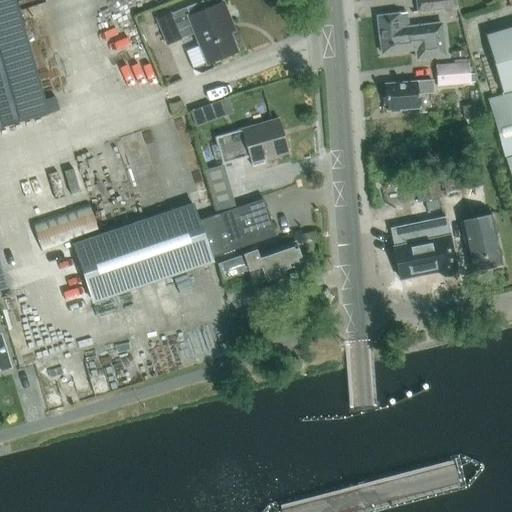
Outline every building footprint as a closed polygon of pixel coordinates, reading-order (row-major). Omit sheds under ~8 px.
[(0,0),(0,128),(49,114),(48,113),(59,110),(55,97),(45,100),(14,0),(0,0)] [(415,0),(418,12),(456,7),(454,0),(415,0)] [(209,62),(235,52),(228,33),(234,31),(223,3),(206,9),(203,2),(172,14),(171,11),(155,17),(166,46),(198,33),(209,62)] [(446,56),(442,24),(409,28),(407,13),(378,17),(382,54),(416,50),(417,59),(446,56)] [(511,29),(489,36),(506,92),(511,89),(511,29)] [(437,67),(439,87),(471,84),(469,64),(437,67)] [(388,110),(419,108),(418,95),(433,94),(432,82),(387,85),(388,110)] [(511,93),(489,101),(511,179),(511,93)] [(190,112),(196,127),(211,121),(205,106),(190,112)] [(473,106),(462,106),(463,119),(474,118),(473,106)] [(241,131),(215,138),(221,159),(223,164),(242,159),(250,156),(251,158),(252,163),(253,163),(256,165),(258,164),(262,163),(263,161),(264,160),(288,153),(279,119),(241,130),(241,131)] [(213,166),(216,207),(232,206),(229,165),(213,166)] [(484,184),(479,165),(463,169),(464,171),(442,176),(447,194),(484,184)] [(441,198),(435,169),(413,174),(419,203),(441,198)] [(198,221),(192,203),(73,242),(93,301),(212,262),(210,257),(275,236),(263,199),(198,221)] [(100,232),(90,203),(33,222),(43,251),(100,232)] [(502,266),(492,216),(462,222),(472,272),(502,266)] [(458,269),(448,218),(393,229),(397,247),(395,247),(401,280),(437,273),(444,278),(455,276),(458,269)] [(302,265),(295,242),(258,254),(257,250),(219,262),(224,277),(249,269),(253,283),(269,278),(269,279),(280,276),(279,275),(283,273),(283,271),(302,265)] [(266,333),(259,311),(239,317),(246,340),(266,333)] [(0,369),(10,366),(1,335),(0,335),(0,369)] [(377,400),(348,402),(349,410),(377,409),(377,400)] [(384,476),(355,483),(363,511),(365,511),(392,505),(384,476)]
